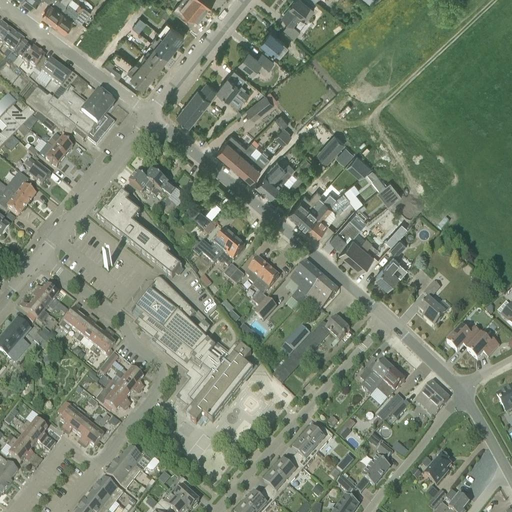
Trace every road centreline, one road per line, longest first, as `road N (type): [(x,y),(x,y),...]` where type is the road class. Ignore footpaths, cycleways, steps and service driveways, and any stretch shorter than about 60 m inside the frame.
road 1 (residential): [(388,320),(149,115)]
road 2 (residential): [(39,257),(123,324),(163,374),(95,472)]
road 3 (residential): [(216,511),(388,320)]
road 4 (residential): [(149,115),(0,2)]
road 5 (residential): [(39,257),(149,115)]
road 6 (track): [(495,0),(371,117)]
road 7 (residential): [(370,511),(462,391)]
road 8 (residential): [(149,115),(243,0)]
road 9 (residential): [(95,472),(64,447),(12,511)]
